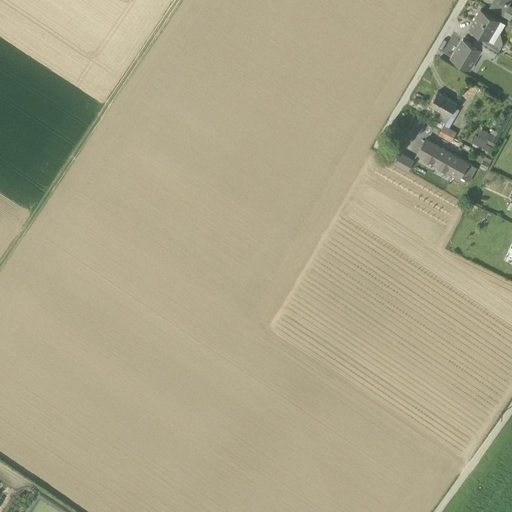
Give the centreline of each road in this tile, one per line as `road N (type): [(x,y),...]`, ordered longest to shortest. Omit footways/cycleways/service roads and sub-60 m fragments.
road 1 (track): [(177,0),(0,262)]
road 2 (track): [(308,259),(377,143)]
road 3 (unclassified): [(511,405),(436,511)]
